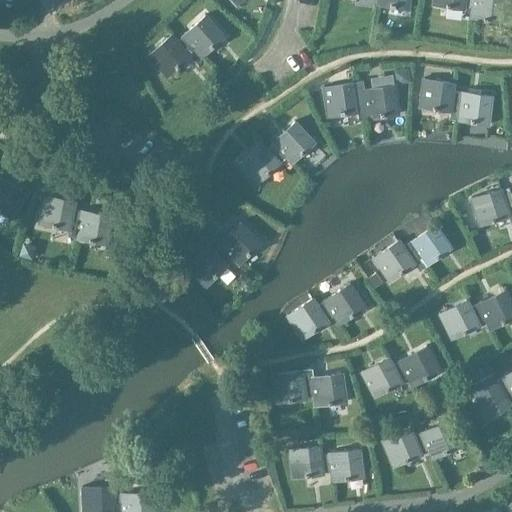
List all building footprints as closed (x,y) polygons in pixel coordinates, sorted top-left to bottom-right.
[(377,0),(377,5),(408,10),(409,0),(377,0)] [(464,7),(472,8),(472,0),(433,0),(433,5),(463,10),(464,7)] [(472,0),(472,8),(470,19),(501,23),(503,0),(472,0)] [(189,43),(195,50),(202,58),(225,37),(205,15),(182,35),(183,36),(177,42),(183,48),(189,43)] [(189,55),(195,50),(189,43),(183,48),(177,42),(170,34),(147,55),(167,77),(190,57),(189,55)] [(449,118),(457,119),(460,101),(452,100),(453,91),(454,82),(423,78),(419,108),(450,112),(449,118)] [(358,109),(366,108),(365,99),(357,100),(355,91),(354,82),(323,86),(328,116),(358,112),(358,109)] [(363,90),(355,91),(357,100),(365,99),(366,108),(367,118),(398,114),(394,84),(363,89),(363,90)] [(460,101),(457,119),(457,121),(488,125),(492,95),(461,91),(461,92),(453,91),(452,100),(460,101)] [(279,149),(285,156),(292,164),(315,143),(295,121),(272,142),(273,143),(267,148),(273,155),(279,149)] [(279,161),(285,156),(279,149),(273,155),(267,148),(260,141),(237,162),(258,184),(281,163),(279,161)] [(0,211),(10,218),(26,193),(0,176),(0,211)] [(509,214),(511,212),(511,203),(506,205),(503,197),(500,188),(471,197),(480,226),(509,216),(509,214)] [(511,203),(511,192),(510,193),(511,194),(503,197),(506,205),(511,203)] [(44,195),(39,224),(69,230),(68,237),(76,238),(78,229),(79,220),(72,218),(73,209),(75,200),(44,195)] [(81,211),(73,209),(72,218),(79,220),(78,229),(76,239),(106,245),(112,215),(81,209),(81,211)] [(225,251),(232,257),(239,265),(261,243),(240,222),(218,244),(219,245),(213,250),(220,257),(225,251)] [(406,245),(403,247),(408,254),(412,252),(417,260),(420,257),(426,266),(452,248),(435,224),(409,241),(410,242),(406,245)] [(426,266),(420,257),(417,260),(412,252),(408,254),(403,247),(398,239),(373,257),(390,282),(415,264),(419,270),(426,266)] [(226,263),(232,257),(225,251),(220,257),(213,250),(207,244),(185,266),(206,287),(228,265),(226,263)] [(329,308),(334,316),(340,325),(366,308),(349,282),(323,300),(324,301),(317,305),(322,313),(329,308)] [(482,312),(485,320),(490,330),(511,319),(511,303),(505,289),(477,303),(478,304),(470,307),(474,315),(482,312)] [(327,320),(334,316),(329,308),(322,313),(317,305),(312,297),(286,315),(303,340),(329,323),(327,320)] [(478,323),(485,320),(482,312),(474,315),(470,307),(466,299),(439,313),(452,340),(480,326),(478,323)] [(404,369),(408,377),(413,386),(440,372),(426,345),(399,360),(400,361),(393,365),(397,373),(404,369)] [(401,380),(408,377),(404,369),(397,373),(393,365),(388,357),(361,371),(375,397),(402,383),(401,380)] [(306,397),(314,395),(312,387),(304,388),(303,379),(302,370),(271,374),(275,404),(306,400),(306,397)] [(504,377),(500,379),(504,387),(509,394),(511,392),(511,370),(503,376),(504,377)] [(312,387),(314,395),(315,406),(346,402),(342,372),(311,377),(311,378),(303,379),(304,388),(312,387)] [(484,421),(511,405),(511,392),(509,394),(504,387),(500,379),(497,381),(492,373),(465,388),(484,421)] [(425,441),(428,449),(432,459),(461,447),(449,419),(420,432),(421,433),(414,436),(417,444),(425,441)] [(421,452),(428,449),(425,441),(417,444),(414,436),(410,427),(381,440),(393,467),(422,455),(421,452)] [(319,445),(289,449),(292,479),(323,475),(324,483),(332,482),(331,471),(330,462),(322,463),(321,454),(319,445)] [(330,462),(331,471),(332,482),(363,478),(359,448),(328,452),(328,453),(321,454),(322,463),(330,462)] [(113,485),(82,486),(82,511),(121,511),(122,503),(114,503),(113,494),(113,485)] [(121,494),(113,494),(114,503),(122,503),(121,511),(152,511),(152,491),(121,493),(121,494)] [(503,502),(498,509),(501,511),(511,511),(511,500),(508,506),(503,502)]
